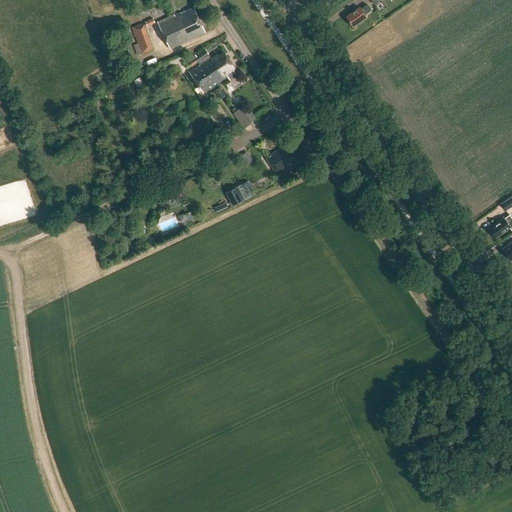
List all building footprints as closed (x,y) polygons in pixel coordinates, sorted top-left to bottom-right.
[(367,4),(361,9),(359,7),(346,16),(353,26),(366,17),(365,15),(371,10),(367,4)] [(181,12),(158,23),(170,49),(205,32),(194,8),(181,13),(181,12)] [(131,28),(141,54),(152,50),(142,23),(131,28)] [(212,76),(217,83),(236,70),(234,67),(224,52),(218,56),(217,55),(211,59),(208,55),(206,51),(198,55),(201,59),(203,58),(210,68),(212,66),(216,73),(212,76)] [(189,72),(203,93),(217,83),(212,76),(216,73),(212,66),(210,68),(203,58),(201,59),(198,55),(189,62),(192,66),(198,62),(200,64),(189,72)] [(132,81),(137,92),(144,88),(139,77),(132,81)] [(214,94),(218,100),(225,95),(221,89),(214,94)] [(286,145),(266,159),(277,174),(297,160),(286,145)] [(129,164),(134,168),(139,162),(134,158),(129,164)] [(244,195),(236,182),(225,187),(232,201),(244,195)] [(500,204),(506,211),(511,206),(511,198),(511,196),(500,204)] [(229,199),(218,205),(221,211),(232,205),(229,199)] [(510,227),(511,224),(511,218),(509,215),(504,219),(503,217),(498,221),(498,222),(489,229),(495,238),(510,227)] [(511,242),(503,249),(511,260),(511,259),(511,242)]
